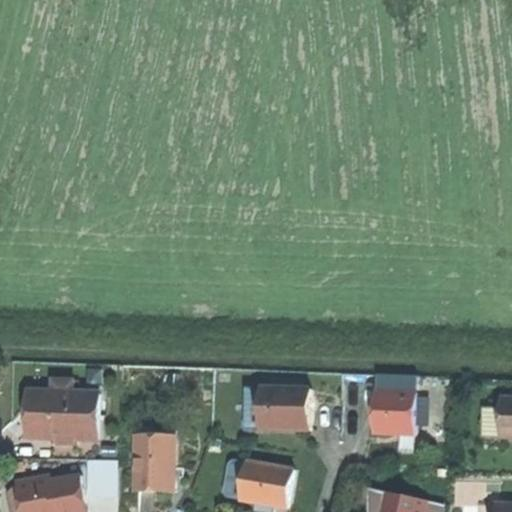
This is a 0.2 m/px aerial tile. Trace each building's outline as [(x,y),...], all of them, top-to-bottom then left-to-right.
[(401,434),(418,435),(420,377),(380,376),(378,433),(401,434)] [(35,438),(101,440),(103,396),(76,395),(76,382),(56,381),(56,394),(37,393),(36,429),(35,438)] [(265,389),(264,429),(290,430),(313,431),(314,391),(265,389)] [(511,438),(511,399),(504,399),(504,410),(503,438),(511,438)] [(486,438),(503,438),(504,410),(487,410),(486,438)] [(156,491),(177,491),(177,443),(139,443),(138,491),(156,491)] [(230,498),(243,501),(250,463),(236,460),(231,464),(226,493),(230,498)] [(120,462),(91,462),(91,497),(119,497),(120,462)] [(270,505),(291,509),(297,471),(250,463),(243,501),(270,505)] [(90,511),(84,477),(54,482),(53,477),(19,483),(24,511),(90,511)] [(427,511),(429,502),(374,490),(374,511),(427,511)] [(447,511),(448,506),(429,502),(427,511),(447,511)]
